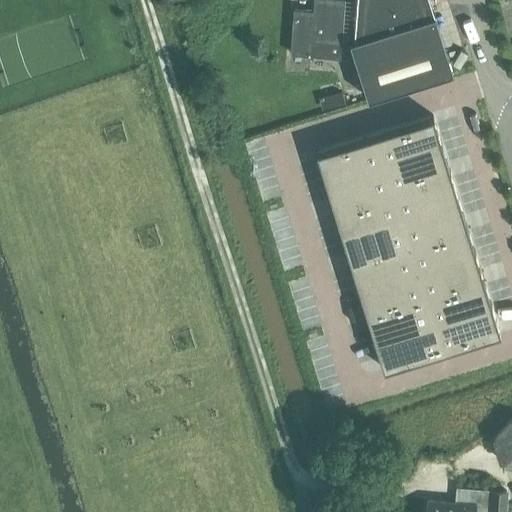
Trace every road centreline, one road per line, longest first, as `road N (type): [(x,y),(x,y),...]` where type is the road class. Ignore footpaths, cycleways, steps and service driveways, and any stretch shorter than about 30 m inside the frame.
road 1 (unknown): [(511,326),(352,381),(281,140),(496,73)]
road 2 (track): [(306,511),(146,0)]
